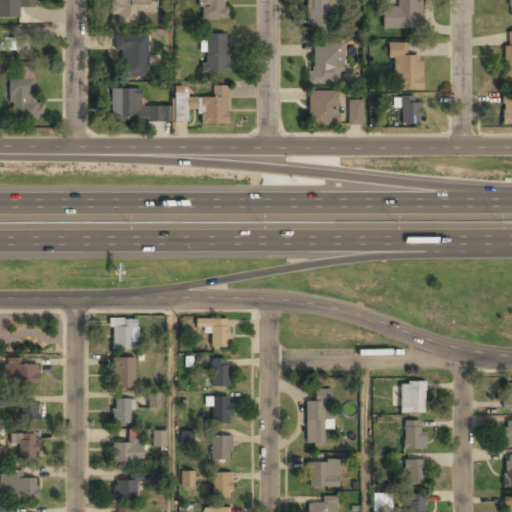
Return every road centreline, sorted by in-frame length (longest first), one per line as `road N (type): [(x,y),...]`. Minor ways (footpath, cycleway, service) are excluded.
road 1 (secondary): [(0,299),(272,299),(511,358)]
road 2 (secondary): [(511,145),(0,146)]
road 3 (motorway): [(511,205),(0,205)]
road 4 (motorway): [(0,243),(511,243)]
road 5 (motorway): [(511,193),(107,146)]
road 6 (motorway): [(132,302),(166,290),(489,243)]
road 7 (residential): [(272,299),(270,511)]
road 8 (residential): [(74,299),(74,511)]
road 9 (residential): [(270,359),(365,362),(462,351)]
road 10 (residential): [(462,351),(462,511)]
road 11 (residential): [(267,0),(268,147)]
road 12 (residential): [(461,0),(462,146)]
road 13 (residential): [(73,0),(73,146)]
